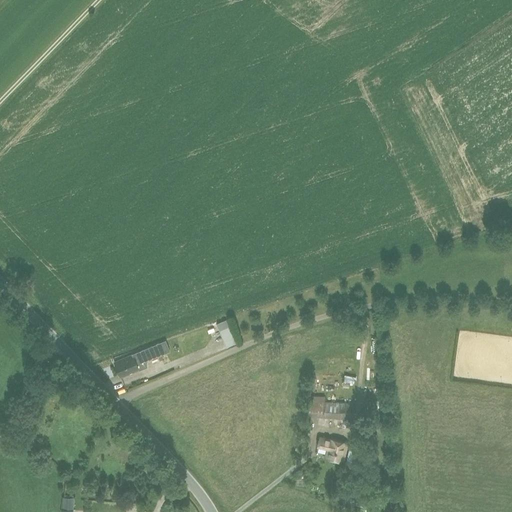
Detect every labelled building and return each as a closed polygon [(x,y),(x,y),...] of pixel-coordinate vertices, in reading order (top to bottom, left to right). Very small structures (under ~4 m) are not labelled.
[(114,362),(121,377),(139,369),(137,363),(166,350),(162,341),(133,354),(114,362)] [(353,403),(309,401),(308,417),(353,419),(353,403)] [(355,431),(351,444),(363,447),(366,434),(355,431)] [(332,439),(320,437),(318,447),(328,449),(326,458),(344,461),(348,442),(332,439)] [(351,446),(346,464),(357,467),(361,449),(351,446)] [(366,496),(339,488),(336,500),(363,508),(366,496)] [(62,508),(61,511),(73,511),(74,500),(64,499),(62,508)]
